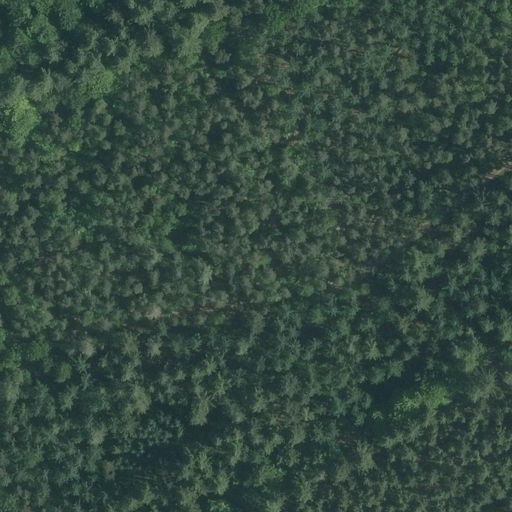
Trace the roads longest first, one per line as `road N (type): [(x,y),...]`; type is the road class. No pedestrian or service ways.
road 1 (track): [(211,511),(511,341)]
road 2 (track): [(0,127),(225,40)]
